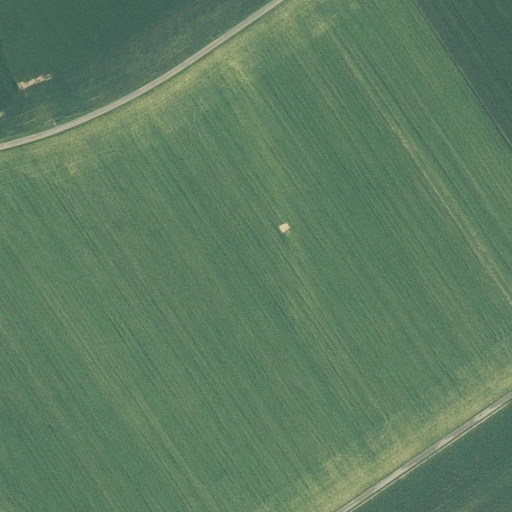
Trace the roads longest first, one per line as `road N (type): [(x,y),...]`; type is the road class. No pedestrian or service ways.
road 1 (track): [(281,0),(103,111),(0,147)]
road 2 (track): [(341,511),(511,395)]
